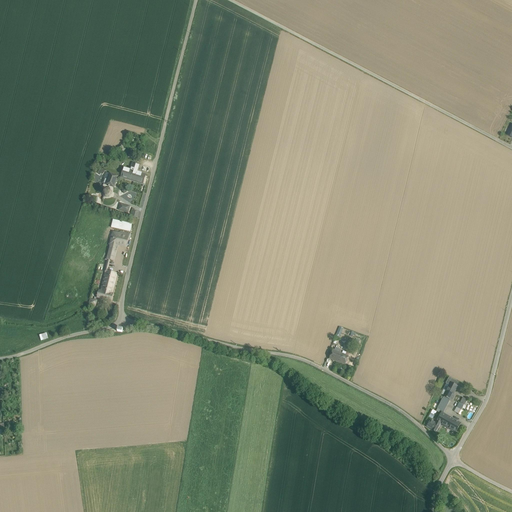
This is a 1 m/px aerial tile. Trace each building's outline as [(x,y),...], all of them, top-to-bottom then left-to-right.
[(146,175),(137,172),(140,165),(133,163),(130,170),(124,168),(121,178),(143,185),(146,175)] [(117,176),(110,174),(106,185),(113,187),(117,176)] [(109,197),(111,196),(114,198),(115,194),(112,193),(112,191),(110,190),(109,189),(107,189),(106,189),(104,190),(103,192),(103,194),(103,195),(105,197),(106,197),(108,198),(109,197)] [(130,207),(121,204),(119,210),(128,212),(130,207)] [(111,227),(131,232),(132,223),(113,219),(111,227)] [(120,235),(114,234),(112,243),(117,245),(126,247),(130,234),(121,232),(120,235)] [(117,245),(112,243),(108,259),(109,260),(113,261),(117,245)] [(117,274),(106,271),(101,292),(99,291),(97,297),(112,301),(113,295),(111,294),(117,274)] [(356,339),(355,342),(358,343),(360,335),(352,332),(350,337),(356,339)] [(348,356),(333,350),(329,359),(345,365),(348,356)] [(458,382),(449,377),(446,383),(449,385),(451,383),(456,386),(458,382)] [(449,385),(444,396),(450,400),(451,399),(452,399),(453,397),(452,396),(457,386),(456,386),(451,383),(449,385)] [(444,396),(437,409),(444,412),(450,400),(444,396)] [(461,424),(442,413),(436,423),(431,421),(427,427),(432,430),(436,433),(441,424),(456,433),(461,424)]
